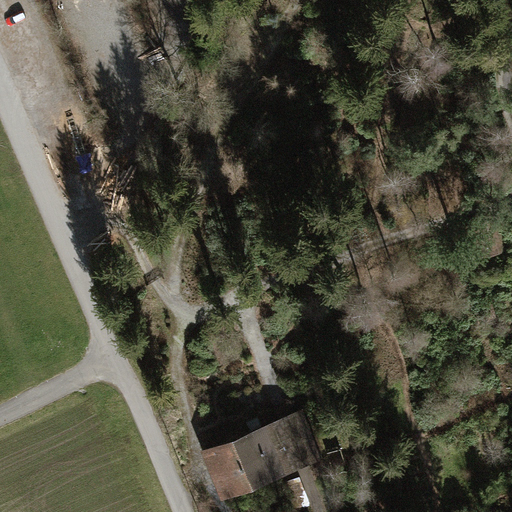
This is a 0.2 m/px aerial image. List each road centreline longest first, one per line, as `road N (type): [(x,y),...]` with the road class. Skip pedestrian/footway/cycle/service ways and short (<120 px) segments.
road 1 (track): [(295,0),(217,144),(171,290),(183,318),(173,373),(200,466),(232,511)]
road 2 (unclassified): [(0,75),(125,356),(183,511)]
road 3 (track): [(183,318),(511,197)]
road 4 (track): [(321,511),(249,296)]
road 5 (track): [(125,356),(0,417)]
road 6 (track): [(171,290),(94,183)]
